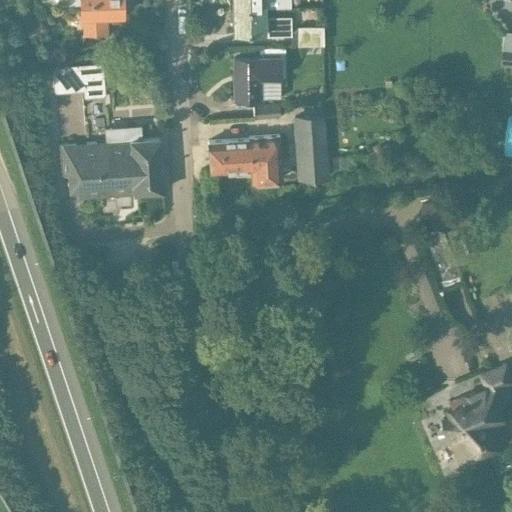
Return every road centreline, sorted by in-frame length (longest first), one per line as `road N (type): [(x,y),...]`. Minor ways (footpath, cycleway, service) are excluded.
road 1 (residential): [(253,511),(204,419),(192,367),(174,0)]
road 2 (motorway): [(107,511),(0,211)]
